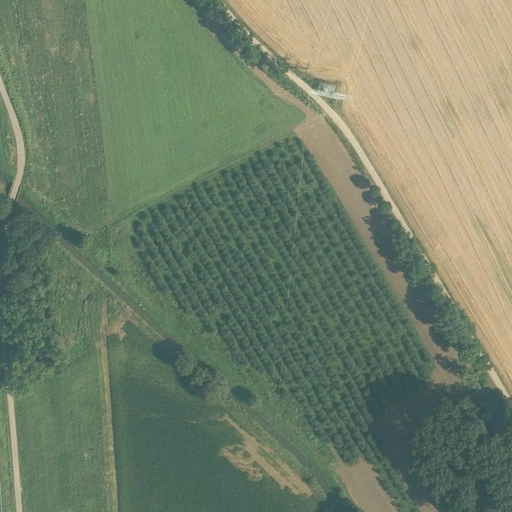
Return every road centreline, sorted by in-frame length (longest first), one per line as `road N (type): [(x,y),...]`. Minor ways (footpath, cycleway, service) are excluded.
road 1 (unclassified): [(110,511),(96,323),(104,195),(74,0)]
road 2 (unclassified): [(511,406),(346,129),(217,0)]
road 3 (track): [(17,511),(0,301)]
road 4 (track): [(0,227),(19,166),(0,104)]
